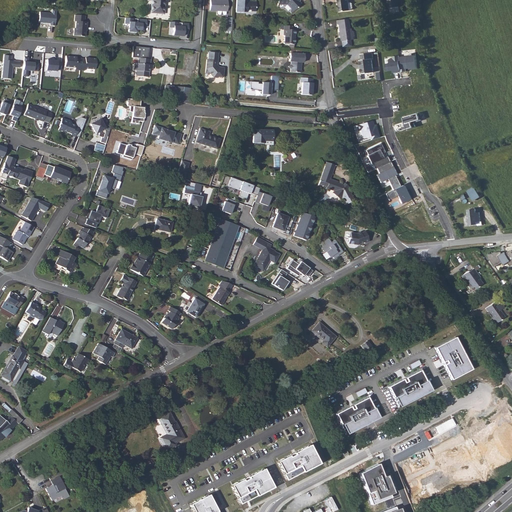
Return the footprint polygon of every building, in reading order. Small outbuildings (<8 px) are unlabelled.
[(151,0),(151,12),(163,13),(164,0),(151,0)] [(226,0),(221,0),(222,0),(220,0),(209,0),(208,10),(216,11),(216,14),(217,15),(223,16),(225,14),(225,11),(226,11),(226,0)] [(243,3),(242,0),(235,0),(235,12),(241,12),(241,11),(246,11),(246,9),(251,9),(251,10),(252,10),(252,11),(255,11),(256,1),(251,1),(251,0),(247,0),(247,3),(243,3)] [(279,0),(279,3),(288,4),(292,7),(292,11),(293,13),(302,4),(298,0),(279,0)] [(339,13),(349,12),(347,0),(336,0),(337,1),(338,4),(339,13)] [(388,0),(389,10),(400,8),(399,0),(388,0)] [(56,26),(57,9),(52,9),(51,12),(40,11),(39,25),(56,26)] [(85,21),(85,15),(75,14),(75,21),(76,21),(76,28),(75,28),(74,35),(86,36),(86,26),(87,26),(88,21),(85,21)] [(133,18),(125,17),(124,23),(128,23),(128,30),(136,31),(136,29),(141,30),(141,26),(145,27),(146,19),(137,18),(137,21),(133,20),(133,18)] [(349,41),(348,20),(344,20),(336,21),(336,25),(338,25),(339,42),(349,41)] [(189,23),(170,22),(169,28),(173,28),(173,35),(184,36),(184,30),(189,30),(189,23)] [(286,44),(293,45),(293,35),(295,36),(295,30),(292,30),(292,26),(283,25),(283,35),(284,35),(283,44),(286,44)] [(132,56),(138,57),(148,58),(149,47),(133,45),(132,56)] [(217,64),(219,52),(208,50),(207,58),(206,58),(205,72),(212,72),(212,76),(217,76),(218,75),(222,75),(223,67),(218,66),(217,64)] [(361,74),(373,72),(371,59),(374,59),(373,52),(361,54),(361,60),(359,60),(361,74)] [(302,62),(303,54),(288,53),(287,61),(289,62),(289,65),(287,66),(289,68),(289,72),(299,73),(299,65),(299,62),(302,62)] [(12,55),(4,54),(2,78),(12,79),(13,67),(18,67),(19,61),(11,60),(12,55)] [(29,57),(25,57),(23,76),(28,76),(28,70),(34,71),(35,63),(28,62),(29,57)] [(75,70),(80,70),(80,59),(76,59),(76,57),(65,57),(64,67),(75,68),(75,70)] [(149,64),(150,58),(148,58),(138,57),(137,63),(133,63),(133,71),(135,71),(135,76),(148,77),(148,69),(152,69),(152,64),(149,64)] [(80,59),(80,70),(85,70),(85,68),(95,69),(96,58),(84,58),(84,59),(80,59)] [(58,62),(46,61),(45,71),(57,72),(58,62)] [(279,76),(272,75),(271,82),(262,82),(262,83),(258,82),(258,81),(250,80),(249,88),(261,89),(261,94),(269,95),(270,90),(270,86),(278,87),(279,76)] [(312,79),(299,78),(299,83),(301,83),(300,95),(311,96),(312,79)] [(195,104),(196,89),(171,87),(170,102),(178,103),(195,104)] [(141,99),(128,98),(127,106),(130,106),(130,111),(133,112),(132,123),(139,123),(139,121),(144,121),(144,113),(144,112),(144,110),(143,110),(144,107),(140,107),(141,99)] [(15,99),(8,114),(13,115),(12,119),(16,121),(21,107),(17,105),(19,100),(15,99)] [(0,114),(6,116),(10,104),(2,101),(0,105),(0,114)] [(47,109),(30,103),(26,114),(43,120),(44,119),(50,121),(53,112),(47,110),(47,109)] [(418,113),(404,117),(408,129),(413,127),(411,122),(420,119),(418,113)] [(71,119),(63,116),(60,123),(60,124),(59,127),(63,129),(65,128),(68,129),(67,130),(72,132),(71,133),(76,135),(80,124),(76,122),(75,123),(72,122),(71,119)] [(100,117),(100,116),(90,121),(94,129),(98,130),(98,129),(99,131),(98,134),(103,135),(105,129),(104,126),(105,126),(105,124),(106,118),(100,117)] [(374,125),(373,121),(359,124),(362,138),(370,137),(370,140),(378,138),(378,136),(379,136),(376,124),(374,125)] [(164,127),(156,124),(153,132),(159,134),(158,137),(171,141),(171,140),(178,143),(182,133),(175,130),(174,131),(164,127)] [(201,127),(196,140),(218,148),(221,138),(210,134),(211,131),(201,127)] [(272,139),(272,129),(253,128),(253,141),(263,141),(263,139),(272,139)] [(105,143),(96,140),(94,148),(103,151),(105,143)] [(134,152),(141,154),(144,145),(137,143),(136,147),(131,145),(131,144),(128,143),(128,144),(121,142),(117,151),(124,153),(123,155),(132,158),(134,152)] [(377,168),(389,162),(387,157),(384,158),(382,154),(384,153),(380,144),(366,151),(368,155),(367,156),(371,164),(372,163),(375,169),(377,168)] [(20,183),(28,186),(34,171),(26,168),(25,169),(14,165),(17,158),(9,155),(3,171),(4,171),(2,176),(7,178),(9,174),(22,179),(20,183)] [(189,161),(182,159),(178,171),(185,174),(189,161)] [(350,192),(349,187),(345,184),(343,184),(338,182),(340,180),(331,177),(337,163),(327,159),(318,181),(322,182),(321,186),(325,187),(326,185),(328,186),(328,187),(336,189),(334,191),(342,198),(344,197),(346,200),(347,200),(348,204),(356,201),(352,192),(350,192)] [(45,173),(48,164),(41,161),(36,176),(42,178),(45,173)] [(393,190),(400,186),(395,176),(396,175),(389,162),(377,168),(379,173),(376,175),(380,183),(387,179),(393,190)] [(55,165),(49,163),(48,164),(45,173),(51,175),(66,181),(67,177),(68,178),(71,171),(55,165)] [(98,190),(96,195),(106,198),(108,194),(109,194),(112,187),(119,190),(122,182),(120,181),(124,168),(115,165),(112,172),(115,173),(114,178),(104,175),(99,190),(98,190)] [(259,188),(230,177),(226,186),(249,195),(250,193),(256,196),(258,190),(259,188)] [(397,196),(400,204),(408,199),(401,185),(400,186),(393,190),(385,194),(389,200),(397,196)] [(474,187),(467,191),(472,201),(480,198),(474,187)] [(192,189),(185,188),(184,192),(191,194),(189,205),(200,207),(203,195),(201,195),(202,192),(200,191),(192,189)] [(256,196),(254,201),(267,206),(271,195),(258,190),(256,196)] [(44,210),(49,202),(31,195),(20,215),(29,220),(37,206),(44,210)] [(224,200),(221,210),(230,214),(235,201),(227,198),(226,201),(224,200)] [(110,208),(99,204),(96,211),(92,209),(89,218),(88,217),(86,222),(96,226),(98,221),(99,222),(102,215),(107,217),(110,208)] [(468,208),(469,224),(478,224),(478,221),(481,221),(480,211),(476,211),(476,208),(468,208)] [(301,211),(293,235),(306,240),(315,216),(301,211)] [(283,229),(287,215),(277,212),(273,226),(283,229)] [(246,227),(215,216),(200,258),(231,269),(246,227)] [(169,231),(172,222),(157,218),(154,230),(160,232),(161,229),(169,231)] [(31,236),(37,226),(26,220),(21,230),(18,228),(13,238),(24,244),(29,235),(31,236)] [(96,232),(88,228),(85,234),(81,231),(79,235),(80,236),(75,244),(79,246),(85,249),(87,244),(89,245),(93,238),(94,239),(96,234),(95,233),(96,232)] [(371,240),(367,230),(363,231),(363,230),(358,231),(353,230),(352,235),(351,235),(350,241),(359,243),(366,241),(366,242),(371,240)] [(9,248),(13,242),(1,235),(0,237),(0,244),(1,245),(0,246),(0,255),(10,261),(15,252),(9,248)] [(336,257),(341,254),(337,248),(341,245),(337,238),(333,241),(331,237),(325,241),(326,244),(323,246),(326,251),(327,250),(331,256),(334,254),(336,257)] [(260,252),(252,266),(262,271),(268,261),(273,264),(279,254),(273,251),(274,250),(264,245),(254,239),(250,247),(260,252)] [(341,254),(345,251),(341,245),(337,248),(341,254)] [(73,262),(76,258),(61,249),(57,255),(60,257),(56,265),(61,268),(62,265),(66,267),(64,270),(71,273),(76,264),(73,262)] [(490,258),(495,266),(502,262),(504,264),(509,262),(511,266),(511,264),(511,250),(511,251),(511,250),(506,252),(505,251),(502,253),(501,251),(492,252),(493,253),(488,254),(489,259),(490,258)] [(139,257),(132,270),(144,277),(151,264),(150,264),(153,259),(142,254),(140,258),(139,257)] [(292,260),(286,268),(301,279),(304,274),(308,277),(312,271),(300,261),(299,263),(292,260)] [(466,268),(458,274),(463,281),(462,282),(466,288),(472,284),(474,286),(480,282),(477,277),(478,275),(472,266),(467,270),(466,268)] [(287,273),(281,269),(270,284),(282,291),(288,282),(284,278),(287,273)] [(131,296),(138,283),(126,276),(122,282),(125,283),(117,296),(124,300),(124,298),(129,301),(132,296),(131,296)] [(230,292),(235,285),(224,281),(221,286),(222,287),(214,300),(223,306),(232,293),(230,292)] [(19,308),(23,300),(9,293),(3,303),(9,306),(9,305),(15,308),(15,307),(19,308)] [(205,305),(197,299),(187,312),(196,318),(205,305)] [(493,300),(483,306),(493,322),(502,316),(495,305),(496,304),(493,300)] [(32,303),(26,314),(30,316),(29,318),(33,320),(34,319),(40,322),(46,311),(41,309),(40,310),(36,308),(37,306),(32,303)] [(180,315),(181,313),(171,307),(169,311),(170,312),(168,316),(166,315),(162,323),(173,329),(178,319),(179,317),(177,316),(178,314),(180,315)] [(66,324),(56,317),(55,319),(53,318),(44,332),(49,336),(51,332),(55,334),(56,333),(59,335),(66,324)] [(319,322),(311,330),(323,341),(322,341),(327,346),(336,336),(319,322)] [(134,349),(140,338),(123,329),(117,340),(119,340),(117,344),(124,348),(126,345),(134,349)] [(454,336),(434,347),(451,380),(473,369),(454,336)] [(366,342),(360,347),(366,355),(372,350),(366,342)] [(113,359),(116,354),(100,345),(94,355),(100,358),(98,361),(106,365),(111,358),(113,359)] [(13,357),(12,357),(0,375),(0,376),(9,383),(17,370),(19,371),(24,363),(21,362),(26,352),(19,348),(13,357)] [(90,365),(93,361),(80,353),(76,360),(74,358),(71,363),(67,360),(64,366),(72,371),(73,368),(82,373),(88,364),(90,365)] [(420,370),(387,386),(398,408),(432,390),(420,370)] [(367,397),(335,414),(346,434),(380,417),(367,397)] [(10,415),(17,423),(18,424),(22,419),(11,409),(7,413),(10,415)] [(166,451),(175,446),(174,444),(184,439),(179,428),(177,429),(170,412),(158,417),(166,434),(159,437),(166,451)] [(0,415),(0,440),(17,423),(10,415),(5,420),(0,415)] [(316,465),(306,446),(273,462),(284,482),(316,465)] [(378,464),(359,473),(371,505),(390,498),(390,494),(393,493),(386,475),(382,477),(378,464)] [(259,470),(227,487),(236,505),(269,489),(259,470)] [(52,485),(45,489),(51,501),(58,497),(58,498),(62,496),(63,499),(69,496),(58,477),(50,481),(52,485)] [(186,506),(188,511),(211,511),(205,497),(186,506)]
